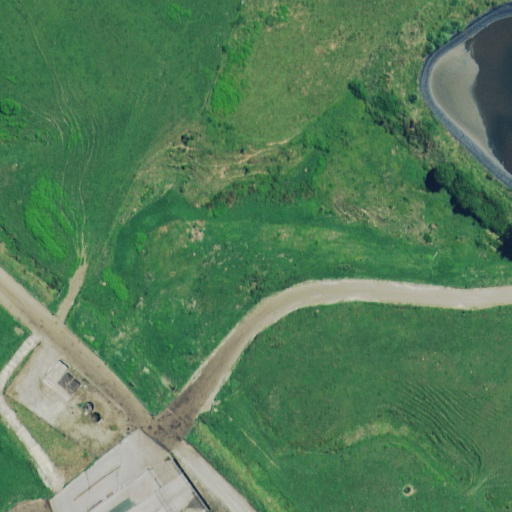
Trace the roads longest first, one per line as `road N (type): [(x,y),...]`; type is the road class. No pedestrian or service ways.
road 1 (track): [(162,433),(248,324),(295,295),(343,287),(444,298),(511,293)]
road 2 (track): [(0,284),(162,433)]
